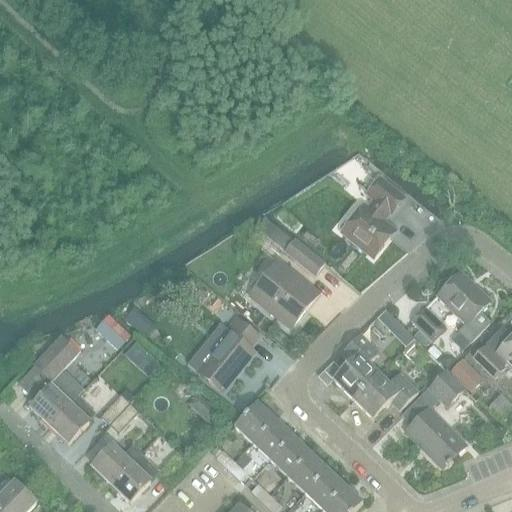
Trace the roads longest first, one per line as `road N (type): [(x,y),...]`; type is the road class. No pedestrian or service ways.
road 1 (residential): [(410,511),(302,407),(297,378),(367,304),(448,240),(474,239),(511,268)]
road 2 (track): [(196,0),(108,112),(0,3)]
road 3 (residential): [(102,511),(1,414)]
